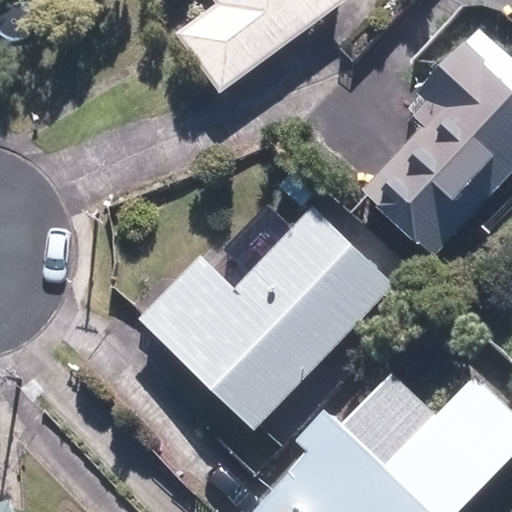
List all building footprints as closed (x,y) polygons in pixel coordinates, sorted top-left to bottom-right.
[(213,103),(338,9),(330,0),(187,0),(166,16),(183,38),(171,47),(213,103)] [(511,9),(496,25),(511,40),(511,9)] [(418,268),(511,173),(511,65),(471,26),(418,79),(430,92),(402,120),(419,137),(353,203),(418,268)] [(300,158),(269,188),(299,218),(329,188),(300,158)] [(270,224),(220,275),(204,258),(135,329),(249,440),(392,294),(309,213),(285,238),(270,224)] [(264,505),(256,511),(458,511),(511,458),(511,419),(471,379),(426,424),(385,383),(341,427),(331,417),(321,426),(316,420),(285,452),(295,461),(258,498),(264,505)]
